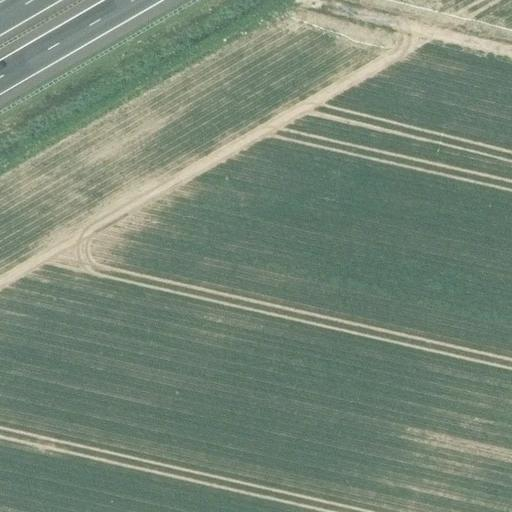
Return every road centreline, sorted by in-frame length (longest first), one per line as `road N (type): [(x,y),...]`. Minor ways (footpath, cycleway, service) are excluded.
road 1 (track): [(305,0),(511,50)]
road 2 (motorway): [(0,78),(134,0)]
